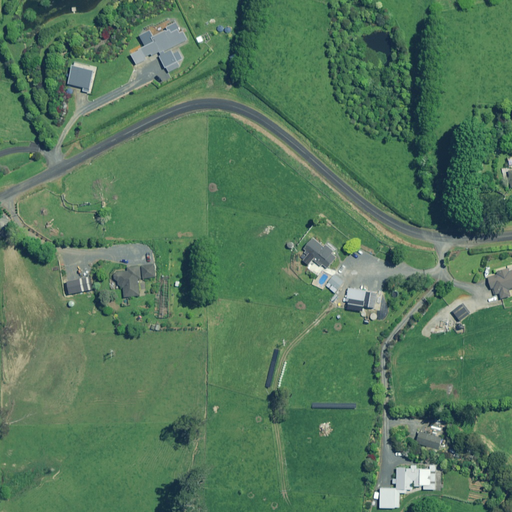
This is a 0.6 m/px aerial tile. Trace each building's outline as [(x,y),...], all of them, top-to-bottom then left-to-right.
[(152,56),(160,52),(161,55),(160,55),(168,72),(179,66),(177,62),(184,59),(180,51),(172,55),(170,51),(166,53),(165,51),(187,40),(184,32),(181,33),(177,24),(169,27),(170,30),(154,38),(151,32),(141,36),(146,47),(140,50),(143,58),(151,54),(152,56)] [(93,71),(73,67),(69,84),(84,87),(83,91),(89,92),(93,71)] [(325,248),(313,239),(305,248),(311,253),(304,261),(309,265),(314,259),(322,266),(323,264),(328,268),(336,258),(331,254),(333,251),(327,246),(325,248)] [(155,277),(154,265),(128,267),(128,271),(113,272),(114,281),(118,280),(118,286),(123,288),(124,297),(140,296),(138,279),(155,277)] [(511,270),(510,271),(509,269),(497,272),(497,275),(487,277),(490,289),(493,288),(495,295),(500,294),(501,299),(510,296),(509,290),(511,288),(511,270)] [(324,290),(326,286),(337,293),(344,281),(334,274),(331,278),(321,272),(314,284),(324,290)] [(364,291),(348,288),(347,298),(363,301),(364,291)] [(469,314),(464,305),(454,311),(459,320),(469,314)] [(441,438),(419,432),(416,443),(438,449),(441,438)] [(436,466),(430,466),(430,470),(417,469),(417,466),(412,466),(412,469),(397,468),(397,479),(393,479),(393,484),(397,484),(397,489),(381,488),(380,508),(400,508),(400,493),(407,493),(407,490),(413,490),(413,486),(424,487),(424,489),(435,490),(436,466)]
